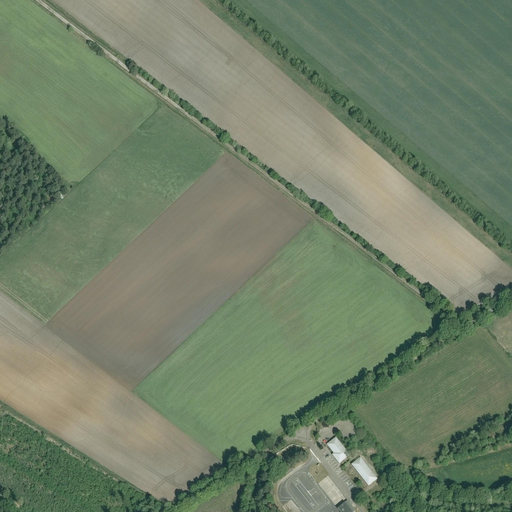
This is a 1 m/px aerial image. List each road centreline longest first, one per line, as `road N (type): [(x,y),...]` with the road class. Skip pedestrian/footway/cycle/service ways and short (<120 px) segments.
road 1 (track): [(465,327),(37,0)]
road 2 (track): [(300,430),(479,318)]
road 3 (unclassified): [(170,511),(300,430)]
